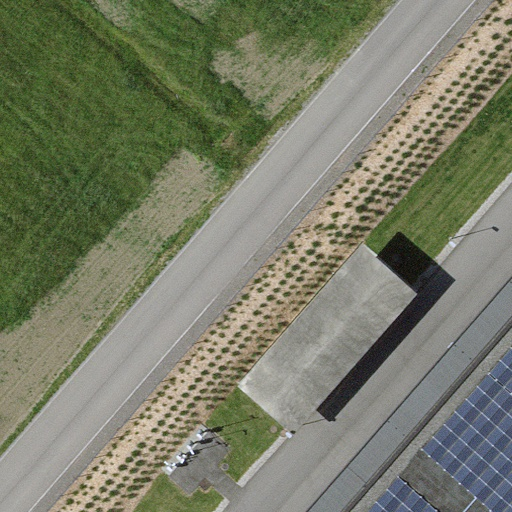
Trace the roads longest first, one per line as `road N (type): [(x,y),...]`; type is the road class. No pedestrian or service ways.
road 1 (unclassified): [(0,504),(439,0)]
road 2 (unknown): [(242,511),(511,209)]
